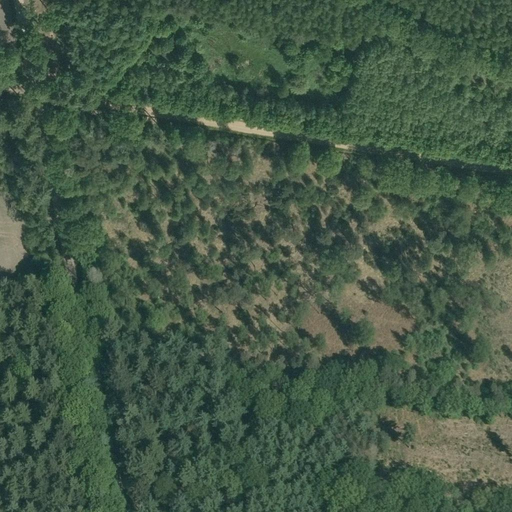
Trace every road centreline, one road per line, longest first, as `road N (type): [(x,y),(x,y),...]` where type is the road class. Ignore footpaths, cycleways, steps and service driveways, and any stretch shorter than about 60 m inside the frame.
road 1 (track): [(34,91),(511,171)]
road 2 (track): [(119,511),(34,91)]
